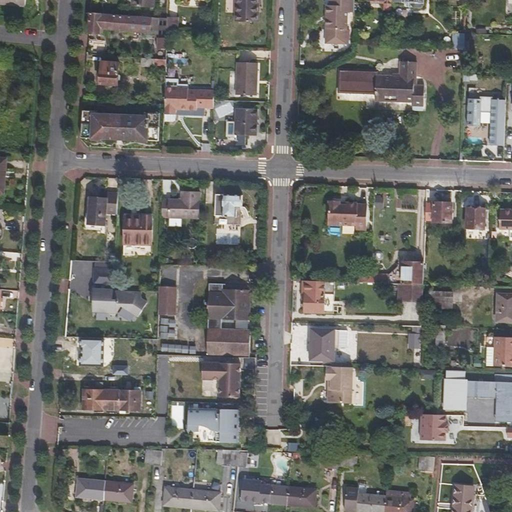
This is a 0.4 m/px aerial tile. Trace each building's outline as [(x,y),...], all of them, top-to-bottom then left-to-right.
[(258,0),(237,0),(237,21),(258,21),(258,0)] [(354,12),(354,0),(330,0),(330,5),(327,5),(325,43),(347,43),(348,22),(343,21),(344,12),(348,12),(354,12)] [(153,18),(90,12),(89,32),(100,33),(100,28),(152,32),(153,18)] [(167,19),(153,18),(152,32),(152,33),(167,34),(167,19)] [(178,18),(167,18),(167,19),(167,34),(177,34),(178,18)] [(465,41),(465,33),(453,32),(453,48),(465,48),(465,41)] [(478,41),(478,34),(465,33),(465,41),(478,41)] [(158,49),(166,49),(167,38),(158,38),(158,49)] [(239,59),(247,60),(247,51),(239,51),(239,59)] [(166,59),(141,57),(141,66),(154,67),(155,64),(166,65),(166,59)] [(119,62),(102,61),(100,83),(117,85),(119,62)] [(377,70),(340,69),(339,90),(375,92),(375,99),(412,101),(412,105),(423,105),(425,86),(413,85),(414,77),(415,77),(416,62),(400,61),(399,75),(377,74),(377,70)] [(257,63),(238,63),(237,94),(256,94),(257,63)] [(165,88),(165,105),(165,122),(174,122),(176,120),(176,110),(198,110),(198,108),(215,109),(215,92),(189,91),(189,89),(165,88)] [(257,109),(238,108),(237,134),(256,135),(257,109)] [(98,110),(83,109),(81,138),(159,141),(160,112),(145,112),(145,116),(98,114),(98,110)] [(182,201),(162,200),(161,218),(199,219),(200,193),(182,192),(182,201)] [(223,195),(216,194),(215,215),(222,215),(222,217),(237,217),(237,208),(242,208),(242,196),(223,196),(223,195)] [(90,197),(88,230),(105,231),(107,198),(90,197)] [(364,229),(365,205),(355,205),(355,203),(344,203),(344,205),(337,205),(338,202),(327,201),(326,224),(354,225),(354,229),(364,229)] [(433,207),(425,207),(425,220),(451,222),(451,203),(433,203),(433,207)] [(511,209),(499,208),(498,228),(511,228),(511,209)] [(484,210),(467,209),(466,227),(484,228),(484,210)] [(124,219),(123,243),(131,243),(151,243),(152,215),(143,215),(143,219),(124,219)] [(387,275),(369,274),(369,282),(406,284),(422,284),(423,262),(403,261),(403,265),(397,265),(387,275)] [(369,282),(369,274),(358,273),(357,282),(369,282)] [(334,293),(334,281),(305,280),(305,299),(305,312),(323,312),(324,292),(334,293)] [(207,344),(250,345),(250,330),(248,329),(235,329),(222,329),(222,319),(235,320),(248,320),(250,290),(223,290),(223,284),(209,284),(207,344)] [(405,300),(422,300),(422,284),(406,284),(405,300)] [(159,287),(159,292),(158,337),(174,338),(176,288),(159,287)] [(141,291),(113,290),(93,289),(92,299),(96,300),(95,311),(107,311),(113,316),(120,306),(137,315),(146,302),(141,298),(141,291)] [(452,292),(429,292),(428,307),(451,307),(452,292)] [(511,293),(497,293),(496,320),(511,321),(511,293)] [(235,329),(248,329),(248,320),(235,320),(235,329)] [(311,344),(310,351),(311,359),(333,359),(333,347),(338,347),(339,330),(311,329),(311,344)] [(511,365),(511,336),(493,336),(492,365),(511,365)] [(186,399),(187,343),(160,342),(158,399),(186,399)] [(250,355),(250,345),(207,344),(207,353),(250,355)] [(217,396),(239,396),(240,360),(201,359),(200,378),(218,379),(217,396)] [(352,366),(326,366),(326,379),(331,379),(330,389),(328,391),(328,399),(330,402),(351,402),(352,366)] [(466,395),(466,382),(466,371),(446,371),(446,379),(444,379),(443,409),(465,410),(466,395)] [(481,374),(481,382),(493,383),(494,374),(481,374)] [(90,375),(89,382),(103,383),(103,375),(90,375)] [(511,383),(493,383),(481,382),(466,382),(466,395),(498,396),(497,419),(511,419),(511,383)] [(140,391),(82,390),(82,409),(140,410),(140,391)] [(238,442),(239,408),(187,406),(186,430),(199,430),(199,427),(219,428),(219,441),(238,442)] [(421,412),(420,439),(447,440),(448,413),(421,412)] [(352,442),(341,441),(340,450),(351,451),(352,442)] [(99,450),(81,447),(80,456),(98,458),(99,450)] [(160,464),(162,449),(153,448),(153,450),(152,463),(160,464)] [(144,462),(152,463),(153,450),(146,449),(144,462)] [(221,464),(238,466),(239,452),(222,451),(221,464)] [(239,452),(238,466),(246,466),(247,453),(239,452)] [(340,468),(341,454),(333,454),(332,467),(340,468)] [(357,456),(341,454),(340,468),(355,469),(357,456)] [(432,472),(433,457),(418,456),(417,471),(432,472)] [(76,496),(102,498),(104,481),(78,479),(76,496)] [(104,481),(102,498),(131,501),(132,484),(104,481)] [(259,501),(287,504),(288,486),(261,484),(259,501)] [(288,486),(287,504),(313,507),(315,489),(288,486)] [(344,509),(370,511),(383,511),(385,496),(358,494),(359,488),(346,487),(344,509)] [(190,507),(192,490),(165,488),(163,504),(190,507)] [(219,493),(192,490),(190,507),(217,510),(219,493)] [(385,496),(383,511),(410,511),(413,499),(409,499),(410,493),(386,491),(385,496)] [(466,511),(467,500),(451,498),(449,511),(466,511)]
